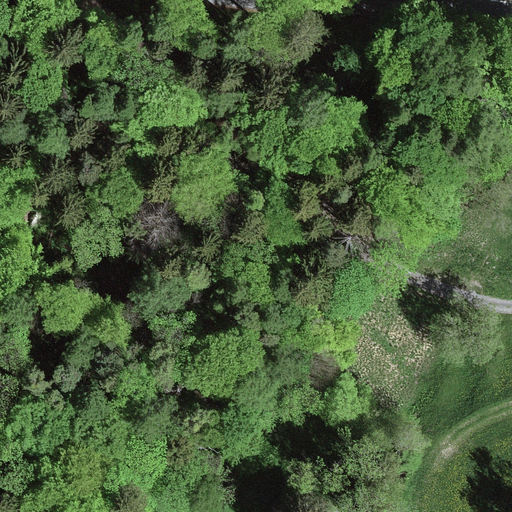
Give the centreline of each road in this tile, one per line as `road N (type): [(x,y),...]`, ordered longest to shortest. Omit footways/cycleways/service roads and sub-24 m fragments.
road 1 (track): [(0,162),(41,154),(188,89)]
road 2 (tertiary): [(352,0),(511,15)]
